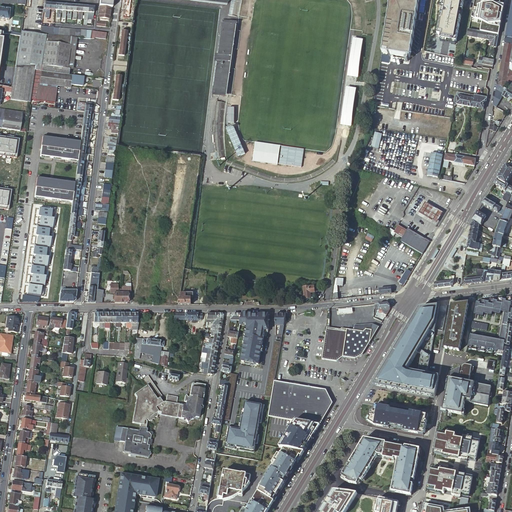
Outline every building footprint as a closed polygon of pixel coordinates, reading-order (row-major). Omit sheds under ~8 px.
[(100,0),(99,6),(112,9),(113,0),(100,0)] [(231,0),(231,2),(230,5),(230,9),(229,16),(238,17),(239,14),(239,10),(240,8),(240,5),(241,2),(241,0),(231,0)] [(389,0),(386,27),(386,28),(384,36),(381,53),(410,58),(418,0),(389,0)] [(433,0),(430,18),(436,19),(434,27),(462,32),(467,0),(433,0)] [(481,0),(474,0),(469,30),(476,31),(481,0)] [(503,0),(489,0),(485,26),(498,29),(503,0)] [(109,19),(111,9),(100,7),(99,18),(109,19)] [(0,19),(9,21),(10,10),(0,8),(0,19)] [(238,23),(222,21),(212,95),(227,97),(238,23)] [(469,30),(468,30),(467,37),(486,40),(487,33),(476,31),(469,30)] [(106,40),(107,34),(104,33),(91,31),(90,40),(94,39),(94,38),(106,40)] [(21,33),(21,37),(18,56),(20,57),(20,61),(37,59),(40,35),(21,33)] [(496,47),(498,35),(487,33),(486,40),(493,41),(492,46),(496,47)] [(36,67),(35,71),(41,72),(46,43),(70,46),(71,37),(68,37),(62,37),(57,36),(52,36),(46,35),(40,35),(37,59),(36,67)] [(69,70),(73,71),(77,38),(73,38),(71,37),(70,46),(67,69),(69,70)] [(426,38),(423,51),(430,53),(432,39),(426,38)] [(363,40),(354,39),(349,77),(358,78),(363,40)] [(500,70),(497,84),(504,88),(505,88),(506,83),(506,82),(507,78),(511,76),(511,41),(510,41),(509,44),(506,43),(504,45),(504,49),(500,70)] [(68,75),(69,70),(67,69),(70,46),(46,43),(41,72),(68,75)] [(16,68),(36,67),(37,59),(20,61),(20,57),(18,56),(16,68)] [(463,57),(462,63),(473,65),(474,59),(463,57)] [(493,66),(494,60),(483,58),(482,63),(493,66)] [(15,68),(13,87),(12,88),(13,88),(12,93),(11,100),(30,103),(36,67),(16,68),(15,68)] [(83,77),(68,75),(41,72),(40,84),(71,88),(71,85),(82,87),(83,77)] [(497,85),(493,105),(496,107),(504,94),(511,99),(511,92),(508,90),(505,88),(504,88),(497,84),(497,85)] [(13,88),(12,88),(0,85),(0,103),(1,95),(4,95),(5,91),(12,93),(13,88)] [(55,103),(57,88),(37,85),(35,100),(55,103)] [(356,89),(347,88),(342,126),(352,127),(356,89)] [(472,95),(457,92),(454,104),(457,105),(469,107),(472,95)] [(486,102),(487,98),(472,95),(469,107),(483,110),(485,102),(486,102)] [(226,102),(217,101),(216,104),(216,107),(215,118),(215,126),(215,135),(215,142),(215,146),(216,150),(217,159),(226,157),(225,148),(224,137),(224,128),(224,120),(225,115),(225,109),(226,107),(226,102)] [(76,111),(82,112),(84,112),(86,104),(78,103),(76,111)] [(0,128),(7,130),(10,111),(0,109),(0,128)] [(23,113),(10,111),(7,130),(20,132),(23,113)] [(235,127),(227,130),(238,157),(246,154),(235,127)] [(0,209),(8,210),(11,191),(0,189),(0,156),(16,159),(19,140),(0,136),(0,209)] [(80,147),(80,143),(42,137),(41,147),(40,157),(77,162),(78,160),(79,154),(80,147)] [(265,156),(265,162),(295,166),(297,149),(275,146),(273,157),(265,156)] [(442,155),(431,153),(427,176),(438,178),(442,155)] [(476,160),(445,154),(443,166),(447,167),(448,161),(454,162),(454,163),(458,164),(463,165),(463,164),(474,166),(476,160)] [(112,172),(113,164),(105,163),(104,171),(112,172)] [(511,169),(509,168),(505,166),(497,179),(506,185),(506,184),(507,183),(511,176),(511,169)] [(74,188),(74,184),(52,180),(36,178),(35,188),(34,198),(72,203),(72,201),(73,195),(73,192),(74,188)] [(506,185),(497,179),(494,184),(505,191),(506,189),(511,192),(511,191),(511,187),(509,186),(506,184),(506,185)] [(500,221),(495,234),(504,237),(505,234),(504,234),(510,219),(509,219),(511,212),(511,193),(510,196),(509,200),(506,205),(504,211),(502,215),(502,216),(500,220),(500,221)] [(490,202),(485,199),(482,204),(498,214),(501,209),(499,207),(495,205),(490,202)] [(417,211),(435,222),(442,211),(424,200),(417,211)] [(383,202),(374,218),(381,222),(390,205),(383,202)] [(42,297),(55,209),(48,208),(47,210),(39,208),(36,226),(45,227),(44,229),(36,228),(33,245),(42,246),(42,248),(33,247),(31,264),(39,266),(39,268),(30,266),(28,284),(36,285),(36,287),(28,286),(26,295),(42,297)] [(486,217),(477,212),(476,214),(472,220),(475,222),(479,225),(481,226),(486,217)] [(475,222),(472,220),(471,228),(478,230),(479,225),(475,222)] [(78,222),(75,222),(69,221),(68,228),(74,229),(80,230),(81,223),(78,222)] [(74,229),(68,228),(66,248),(70,249),(70,245),(71,237),(73,237),(74,229)] [(396,232),(388,228),(386,232),(393,236),(396,232)] [(406,245),(407,245),(423,254),(429,243),(406,230),(400,241),(406,245)] [(104,233),(91,231),(91,234),(98,235),(97,243),(103,243),(104,233)] [(469,234),(468,242),(476,244),(477,236),(469,234)] [(504,237),(495,234),(494,237),(492,247),(493,247),(501,248),(502,239),(503,239),(504,237)] [(476,244),(468,242),(467,249),(478,251),(479,248),(479,244),(476,244)] [(101,253),(103,243),(97,243),(96,253),(93,252),(92,258),(98,259),(98,253),(101,253)] [(501,249),(501,248),(493,247),(493,248),(492,252),(491,255),(491,259),(497,260),(501,261),(503,261),(504,259),(510,260),(510,261),(511,258),(505,256),(504,258),(499,257),(500,253),(501,249)] [(70,249),(66,248),(62,271),(70,272),(71,265),(69,265),(71,249),(70,249)] [(183,273),(184,265),(178,265),(179,254),(173,253),(172,263),(165,262),(164,271),(183,273)] [(399,283),(403,286),(411,273),(406,270),(399,283)] [(481,283),(484,270),(480,270),(479,278),(465,279),(465,278),(461,278),(460,284),(462,286),(481,283)] [(486,282),(493,282),(495,272),(491,271),(489,270),(488,270),(488,271),(486,282)] [(511,273),(501,275),(500,281),(511,279),(511,278),(511,271),(511,272),(511,273)] [(97,286),(99,274),(91,274),(89,287),(95,288),(95,286),(97,286)] [(445,282),(435,283),(434,283),(434,284),(435,284),(434,288),(434,289),(451,287),(452,285),(454,277),(444,278),(445,282)] [(121,292),(122,290),(119,290),(119,292),(117,292),(117,290),(117,285),(110,285),(110,293),(114,294),(121,293),(121,292)] [(333,291),(332,300),(360,297),(390,294),(390,288),(379,289),(379,290),(376,291),(376,286),(333,291)] [(314,287),(303,288),(304,301),(311,301),(310,295),(314,295),(314,287)] [(60,291),(58,303),(73,303),(75,301),(76,291),(60,291)] [(137,293),(137,298),(141,298),(141,305),(150,306),(150,294),(137,293)] [(180,293),(178,305),(191,305),(191,298),(186,298),(186,293),(180,293)] [(510,300),(511,297),(506,297),(506,300),(502,300),(502,298),(497,298),(498,301),(493,300),(493,299),(489,299),(489,302),(485,301),(485,300),(480,300),(480,303),(476,303),(473,315),(482,317),(483,314),(491,316),(491,313),(499,315),(500,312),(503,313),(498,340),(470,335),(467,347),(471,348),(471,350),(475,350),(476,349),(479,350),(479,351),(483,352),(484,350),(487,351),(487,353),(491,353),(492,352),(496,352),(495,354),(502,355),(503,347),(505,334),(507,322),(509,309),(510,305),(510,303),(510,300)] [(468,302),(451,304),(443,347),(459,350),(468,302)] [(381,303),(374,304),(373,313),(375,313),(376,309),(378,310),(381,309),(382,313),(385,315),(390,307),(388,303),(381,303)] [(426,375),(439,305),(429,306),(429,308),(418,309),(376,380),(389,389),(433,397),(437,377),(426,375)] [(212,323),(212,324),(215,324),(215,321),(217,320),(221,321),(222,316),(221,315),(220,314),(216,314),(215,321),(212,321),(212,323)] [(268,331),(268,315),(250,315),(241,314),(240,322),(241,322),(247,322),(247,330),(241,360),(258,363),(264,331),(268,331)] [(282,335),(285,315),(280,315),(276,315),(275,315),(275,324),(275,325),(280,325),(278,334),(282,335)] [(37,316),(36,324),(38,325),(38,328),(42,329),(42,325),(46,326),(47,318),(37,316)] [(6,328),(8,329),(11,329),(10,332),(17,333),(19,318),(7,317),(6,328)] [(65,320),(50,318),(48,326),(64,329),(65,320)] [(472,322),(471,328),(486,331),(487,325),(472,322)] [(354,326),(353,331),(362,332),(364,333),(364,330),(370,331),(371,324),(354,326)] [(370,331),(369,343),(378,327),(371,324),(370,331)] [(342,356),(355,358),(362,355),(369,343),(370,331),(364,330),(364,333),(362,332),(353,331),(340,328),(340,329),(330,328),(329,327),(326,327),(322,360),(337,362),(342,356)] [(36,332),(34,332),(33,343),(38,344),(38,345),(41,346),(46,347),(47,340),(42,339),(43,334),(43,333),(36,332)] [(237,339),(238,333),(228,332),(227,338),(230,338),(229,342),(233,343),(234,339),(237,339)] [(0,351),(10,353),(10,348),(9,348),(10,342),(11,342),(12,335),(0,333),(0,351)] [(217,346),(218,337),(213,336),(212,340),(209,339),(208,343),(208,344),(217,346)] [(65,363),(66,354),(70,354),(71,343),(73,343),(73,338),(63,337),(60,358),(60,362),(64,363),(65,363)] [(133,355),(132,362),(134,362),(134,361),(149,364),(149,366),(154,367),(155,365),(158,365),(161,348),(163,348),(163,343),(135,338),(133,351),(133,355)] [(38,345),(32,345),(31,356),(37,357),(38,352),(41,352),(41,346),(38,345)] [(83,360),(80,360),(79,368),(79,372),(78,381),(82,382),(85,367),(88,368),(90,355),(84,354),(83,360)] [(234,357),(224,355),(223,358),(230,360),(229,364),(229,367),(222,366),(221,372),(231,374),(234,357)] [(40,358),(31,357),(29,368),(35,369),(35,367),(38,367),(40,358)] [(502,357),(500,367),(505,368),(506,368),(507,360),(511,361),(511,362),(511,358),(511,359),(508,358),(502,357)] [(495,361),(488,360),(486,368),(493,369),(495,361)] [(62,377),(71,379),(72,369),(67,368),(68,363),(60,362),(59,368),(63,368),(62,377)] [(1,364),(0,367),(0,377),(7,379),(9,365),(1,364)] [(472,366),(464,364),(449,372),(442,411),(462,415),(464,402),(487,406),(491,387),(468,382),(472,366)] [(500,367),(499,376),(511,377),(511,375),(507,374),(506,375),(504,375),(505,368),(500,367)] [(117,369),(115,382),(125,383),(126,370),(117,369)] [(37,371),(29,370),(27,381),(39,382),(40,377),(36,377),(37,371)] [(179,373),(169,371),(167,381),(177,383),(179,373)] [(97,372),(95,384),(106,385),(107,373),(97,372)] [(511,377),(499,376),(497,389),(502,390),(504,380),(511,381),(511,377)] [(140,382),(145,389),(154,402),(158,399),(159,400),(161,398),(147,377),(140,382)] [(36,383),(27,382),(25,393),(31,394),(32,389),(35,389),(36,383)] [(274,382),(268,416),(319,425),(332,403),(331,400),(328,394),(325,390),(274,382)] [(59,396),(68,397),(69,388),(64,387),(65,384),(57,383),(56,387),(60,387),(59,396)] [(182,407),(178,406),(176,419),(182,420),(184,419),(187,424),(194,419),(198,419),(199,410),(201,410),(201,408),(200,407),(202,396),(204,395),(203,393),(204,386),(194,384),(194,385),(191,385),(189,396),(187,397),(186,396),(184,397),(183,403),(185,403),(185,406),(184,407),(182,407)] [(121,429),(119,443),(124,443),(123,453),(129,454),(129,455),(148,458),(148,457),(150,455),(149,452),(149,451),(148,450),(150,436),(152,435),(152,433),(151,432),(149,431),(148,432),(148,433),(146,433),(146,429),(145,428),(146,421),(145,420),(156,412),(160,413),(159,416),(176,419),(178,406),(175,405),(175,406),(164,404),(163,403),(162,404),(159,400),(158,399),(154,402),(145,389),(134,397),(135,398),(131,423),(140,425),(138,432),(121,429)] [(165,402),(163,403),(164,404),(175,406),(175,405),(176,402),(177,398),(166,397),(165,402)] [(501,404),(511,406),(511,399),(497,397),(497,398),(501,399),(501,398),(502,398),(501,404)] [(254,451),(262,406),(245,402),(240,430),(229,428),(226,446),(254,451)] [(362,402),(356,413),(363,417),(369,405),(362,402)] [(67,420),(69,405),(58,404),(56,418),(67,420)] [(374,425),(425,435),(429,416),(375,406),(366,421),(374,425)] [(29,407),(23,407),(22,416),(31,417),(32,412),(28,412),(29,407)] [(504,411),(493,409),(492,416),(494,416),(494,414),(497,415),(496,423),(502,424),(504,411)] [(216,419),(212,418),(211,424),(216,425),(215,432),(220,433),(222,420),(216,419)] [(34,421),(21,419),(20,428),(32,430),(34,421)] [(49,434),(51,423),(48,423),(47,431),(40,430),(40,434),(49,436),(49,435),(49,434)] [(267,424),(263,442),(279,445),(278,447),(286,449),(286,446),(287,447),(289,438),(277,436),(278,426),(267,424)] [(490,429),(488,442),(493,443),(493,442),(500,442),(501,442),(502,438),(501,438),(500,438),(500,437),(500,435),(499,434),(500,430),(490,429)] [(28,433),(20,431),(18,442),(24,443),(25,438),(28,438),(28,433)] [(437,434),(434,451),(443,452),(442,455),(467,460),(468,457),(476,459),(480,442),(472,440),(472,437),(463,435),(463,438),(455,437),(456,434),(447,432),(446,435),(437,434)] [(55,435),(49,434),(49,435),(49,436),(48,440),(54,441),(63,442),(68,443),(69,437),(55,435)] [(301,439),(291,437),(290,446),(299,448),(300,444),(301,443),(302,440),(301,440),(301,439)] [(397,459),(391,492),(411,495),(420,449),(364,439),(340,478),(349,483),(359,486),(376,457),(394,460),(394,458),(397,459)] [(488,442),(488,446),(492,447),(491,454),(498,455),(499,450),(497,450),(498,444),(493,443),(488,442)] [(27,445),(18,444),(16,455),(22,455),(23,450),(26,451),(27,445)] [(284,457),(288,458),(299,460),(303,453),(289,451),(288,455),(285,454),(284,457)] [(247,459),(216,453),(215,461),(214,464),(213,474),(211,484),(210,489),(210,491),(229,494),(233,470),(236,470),(236,472),(244,473),(247,459)] [(284,466),(288,458),(284,457),(261,454),(260,461),(284,466)] [(26,458),(16,456),(14,467),(24,468),(25,460),(26,458)] [(66,458),(56,457),(53,460),(52,467),(57,467),(56,473),(63,474),(66,458)] [(299,460),(288,458),(284,466),(283,467),(292,472),(299,460)] [(213,474),(214,464),(205,463),(203,468),(210,469),(209,473),(213,474)] [(281,471),(277,478),(285,483),(288,479),(292,472),(283,467),(281,471)] [(20,469),(14,468),(13,478),(21,479),(22,474),(19,473),(20,469)] [(427,487),(436,489),(435,492),(444,494),(445,490),(452,492),(451,495),(461,497),(461,493),(469,495),(472,478),(464,476),(464,474),(439,469),(439,471),(430,470),(427,487)] [(500,472),(491,471),(490,478),(499,479),(500,472)] [(76,497),(73,511),(91,511),(94,500),(90,499),(91,496),(92,496),(91,496),(94,477),(76,474),(73,497),(76,497)] [(131,511),(135,495),(155,498),(157,481),(120,475),(114,511),(131,511)] [(255,493),(273,503),(281,489),(273,484),(264,478),(255,493)] [(273,484),(281,489),(285,483),(277,478),(273,484)] [(23,483),(12,481),(11,490),(24,492),(25,485),(23,485),(23,483)] [(178,486),(167,484),(164,498),(175,500),(177,493),(179,492),(179,489),(178,487),(178,486)] [(210,491),(210,489),(200,487),(199,494),(204,495),(204,500),(208,501),(210,491)] [(317,511),(348,511),(359,495),(330,490),(317,511)] [(14,505),(14,507),(18,507),(19,499),(24,500),(25,496),(10,493),(8,504),(14,505)] [(267,511),(270,509),(268,508),(269,506),(271,507),(273,503),(255,493),(245,511),(244,511),(267,511)] [(487,510),(494,511),(496,498),(490,497),(488,509),(486,508),(486,510),(488,510),(487,510)] [(397,511),(398,508),(400,502),(379,498),(376,511),(397,511)]
